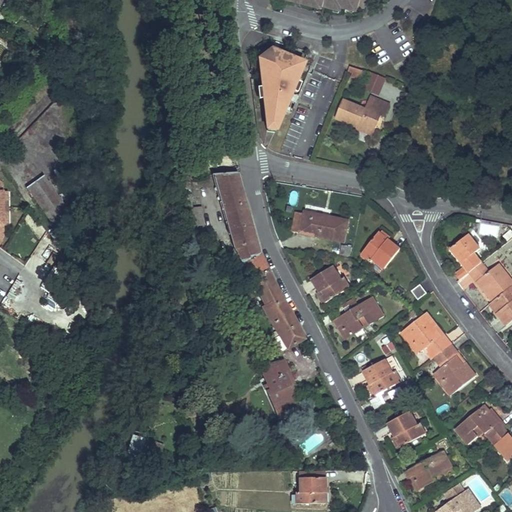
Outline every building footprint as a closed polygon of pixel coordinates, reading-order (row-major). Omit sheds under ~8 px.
[(358,9),(360,0),(292,0),(293,0),(292,5),(300,6),(300,5),(310,7),(310,9),(317,10),(318,6),(325,7),(329,8),(329,11),(335,12),(336,12),(336,10),(342,11),(343,9),(348,10),(348,11),(348,9),(357,11),(358,11),(358,9)] [(360,0),(358,9),(365,11),(366,7),(372,8),(373,0),(360,0)] [(272,48),(265,52),(260,65),(267,129),(275,129),(304,62),(272,48)] [(260,65),(265,52),(260,50),(255,63),(260,65)] [(352,77),(360,79),(362,71),(355,68),(352,77)] [(372,74),(365,89),(378,95),(385,79),(372,74)] [(374,132),(380,116),(384,118),(389,105),(371,97),(365,110),(344,101),(336,119),(358,129),(359,126),(374,132)] [(56,126),(62,122),(54,109),(48,112),(56,126)] [(229,157),(225,131),(219,132),(218,126),(211,127),(212,133),(206,134),(210,160),(229,157)] [(374,132),(359,126),(358,129),(357,130),(372,137),(372,136),(374,132)] [(250,216),(246,202),(246,200),(238,173),(216,175),(229,222),(236,247),(244,263),(261,255),(256,237),(254,231),(250,216)] [(43,176),(27,188),(56,229),(73,218),(43,176)] [(192,244),(184,177),(176,178),(179,246),(192,244)] [(206,243),(203,206),(193,207),(190,177),(184,177),(192,244),(206,243)] [(344,242),(348,220),(328,216),(327,218),(305,213),(301,233),(344,242)] [(41,256),(46,246),(40,243),(45,234),(24,224),(11,250),(31,260),(34,253),(41,256)] [(386,269),(401,249),(389,239),(387,242),(386,241),(384,239),(386,237),(380,232),(362,255),(371,262),(373,259),(386,269)] [(475,253),(480,249),(469,235),(451,249),(459,258),(462,256),(462,255),(465,259),(465,260),(475,253)] [(350,257),(352,248),(343,246),(341,255),(350,257)] [(466,266),(478,257),(475,253),(465,260),(465,259),(462,255),(462,256),(459,258),(466,267),(466,266)] [(286,306),(261,255),(244,263),(266,305),(263,306),(265,312),(268,316),(278,332),(280,336),(288,349),(305,339),(300,330),(286,306)] [(470,272),(483,262),(478,257),(466,266),(466,267),(470,272)] [(475,277),(487,268),(483,262),(470,272),(474,277),(475,277)] [(511,283),(505,275),(505,274),(507,272),(500,263),(489,271),(480,279),(487,288),(484,290),(494,302),(511,287),(511,283)] [(352,287),(346,277),(342,279),(334,267),(313,280),(321,293),(324,291),(327,294),(326,295),(324,296),(328,303),(352,287)] [(470,272),(466,267),(456,274),(460,280),(470,272)] [(480,279),(489,271),(487,268),(475,277),(474,277),(484,290),(487,288),(480,279)] [(427,293),(421,286),(413,292),(419,300),(427,293)] [(511,322),(511,287),(494,302),(494,303),(500,310),(501,311),(499,313),(498,313),(507,326),(511,322)] [(386,316),(374,298),(335,322),(339,328),(347,323),(349,326),(345,329),(350,338),(365,329),(359,321),(365,316),(371,325),(386,316)] [(500,310),(494,303),(494,302),(491,304),(498,313),(499,313),(501,311),(500,310)] [(428,313),(405,331),(415,342),(412,345),(419,354),(424,350),(442,336),(434,327),(437,325),(428,313)] [(350,338),(345,329),(349,326),(347,323),(339,328),(340,329),(347,340),(350,338)] [(452,344),(437,325),(434,327),(442,336),(444,340),(450,346),(452,344)] [(415,342),(405,331),(402,333),(412,345),(415,342)] [(280,336),(278,332),(277,332),(267,336),(270,340),(280,336)] [(288,349),(280,336),(270,340),(279,354),(288,349)] [(430,352),(444,340),(442,336),(424,350),(427,354),(430,352)] [(435,358),(450,346),(444,340),(430,352),(435,358)] [(386,355),(396,349),(392,342),(382,349),(386,355)] [(467,363),(452,344),(450,346),(454,353),(457,357),(464,365),(467,363)] [(442,363),(452,355),(454,353),(450,346),(435,358),(440,364),(442,363)] [(457,357),(454,353),(452,355),(442,363),(440,364),(443,368),(457,357)] [(455,393),(477,375),(467,363),(464,365),(457,357),(443,368),(434,374),(443,384),(446,382),(454,392),(455,393)] [(393,373),(386,361),(364,373),(371,386),(374,384),(375,384),(377,387),(374,389),(377,396),(403,381),(397,371),(393,373)] [(295,395),(289,383),(290,383),(293,381),(284,362),(263,372),(269,384),(271,389),(268,391),(267,391),(278,413),(289,408),(290,409),(300,404),(295,395)] [(55,368),(49,365),(43,385),(49,387),(55,368)] [(298,392),(293,381),(290,383),(289,383),(295,395),(296,394),(299,393),(298,392)] [(454,392),(446,382),(443,384),(443,385),(452,396),(455,393),(454,392)] [(375,410),(386,405),(382,396),(371,402),(375,410)] [(505,428),(507,426),(502,419),(499,421),(490,411),(486,405),(457,430),(469,445),(484,432),(491,440),(505,428)] [(502,419),(492,409),(490,411),(499,421),(502,419)] [(428,434),(422,424),(418,425),(411,412),(389,425),(396,438),(400,436),(401,439),(398,441),(401,447),(428,434)] [(509,462),(511,459),(511,436),(505,428),(491,440),(509,462)] [(140,458),(146,439),(134,435),(123,470),(135,474),(140,458)] [(156,462),(162,443),(146,439),(140,458),(156,462)] [(436,477),(445,472),(446,472),(447,475),(455,471),(445,452),(406,473),(409,480),(411,479),(411,478),(418,475),(419,478),(420,478),(416,480),(417,481),(420,488),(421,489),(438,480),(437,480),(436,477)] [(326,493),(325,471),(300,472),(300,492),(297,492),(297,504),(323,504),(323,503),(322,493),(326,493)] [(447,475),(446,472),(445,472),(436,477),(437,480),(438,480),(447,475)] [(417,481),(416,480),(420,478),(419,478),(418,475),(411,478),(411,479),(417,491),(418,491),(421,489),(420,488),(417,481)] [(453,502),(467,492),(462,485),(461,484),(446,495),(452,503),(453,502)] [(477,511),(484,508),(471,490),(467,492),(453,502),(452,503),(438,511),(477,511)]
